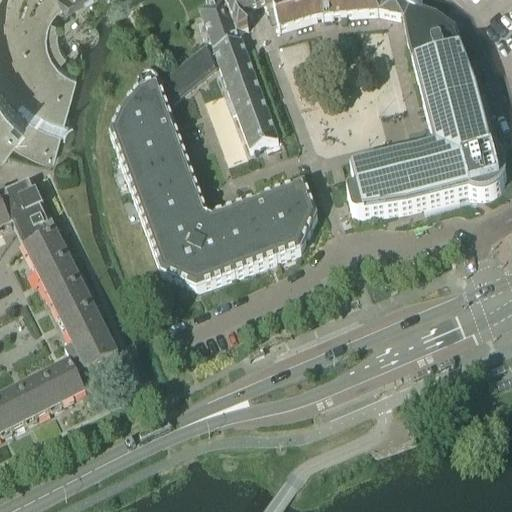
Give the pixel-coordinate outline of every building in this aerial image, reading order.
[(0,0),(0,142),(3,145),(7,140),(21,149),(36,157),(52,162),(62,128),(76,76),(70,73),(66,71),(61,68),(57,65),(65,57),(63,55),(61,52),(59,48),(58,44),(57,40),(57,35),(57,30),(59,25),(49,22),(51,16),(54,12),(57,8),(64,3),(69,0),(0,0)] [(226,5),(225,7),(199,17),(251,157),(278,147),(238,39),(248,35),(245,25),(259,19),(273,13),(280,36),(291,33),(313,26),(360,21),(379,20),(403,25),(407,48),(454,36),(455,35),(453,33),(453,34),(436,21),(416,15),(418,14),(419,12),(420,11),(421,9),(422,7),(422,6),(422,4),(422,2),(421,0),(420,0),(400,0),(400,1),(400,3),(399,5),(399,6),(382,0),(318,0),(287,7),(279,9),(276,0),(251,0),(244,4),(243,2),(241,1),(239,0),(230,0),(230,1),(228,2),(227,3),(226,5)] [(496,160),(493,158),(477,97),(454,36),(407,48),(434,153),(421,154),(350,173),(350,195),(349,195),(348,196),(347,197),(347,198),(347,199),(347,200),(352,219),(353,221),(355,222),(357,223),(358,223),(407,215),(469,200),(471,201),(473,202),(475,202),(477,203),(481,203),(483,203),(487,202),(490,201),(492,200),(495,198),(497,197),(498,195),(501,192),(502,191),(503,189),(504,187),(504,185),(505,183),(505,181),(505,179),(505,177),(505,175),(504,173),(504,172),(503,170),(502,168),(501,166),(500,165),(499,163),(496,160)] [(138,93),(138,94),(139,96),(121,117),(110,140),(162,279),(197,295),(301,257),(317,222),(305,188),(214,221),(211,220),(207,218),(159,89),(165,84),(173,107),(216,73),(208,50),(159,88),(158,85),(157,84),(156,84),(155,83),(154,82),(152,82),(151,81),(150,81),(147,81),(146,82),(143,83),(142,83),(141,84),(141,85),(140,86),(139,88),(139,89),(138,90),(138,91),(138,93)] [(3,206),(14,229),(25,251),(21,253),(29,269),(63,251),(55,236),(46,240),(42,233),(48,230),(28,187),(24,189),(23,186),(7,193),(8,197),(5,198),(7,204),(3,206)] [(0,235),(11,231),(11,230),(14,229),(3,206),(0,206),(0,235)] [(37,284),(71,267),(63,251),(29,269),(37,284)] [(45,299),(79,282),(71,267),(37,284),(45,299)] [(53,315),(87,298),(79,282),(45,299),(53,315)] [(61,330),(94,313),(87,298),(53,315),(61,330)] [(68,345),(102,328),(94,313),(61,330),(68,345)] [(68,365),(110,344),(102,328),(68,345),(72,352),(64,356),(68,365)] [(110,344),(68,365),(68,366),(75,380),(84,375),(84,376),(118,360),(110,344)] [(511,363),(488,373),(499,397),(511,391),(511,363)] [(43,378),(60,412),(85,399),(75,380),(68,366),(43,378)] [(60,412),(43,378),(19,391),(35,424),(60,412)] [(35,424),(19,391),(0,400),(0,415),(11,437),(35,424)] [(0,442),(11,437),(0,415),(0,442)] [(460,423),(455,421),(451,423),(449,427),(451,432),(455,434),(460,432),(462,427),(460,423)]
